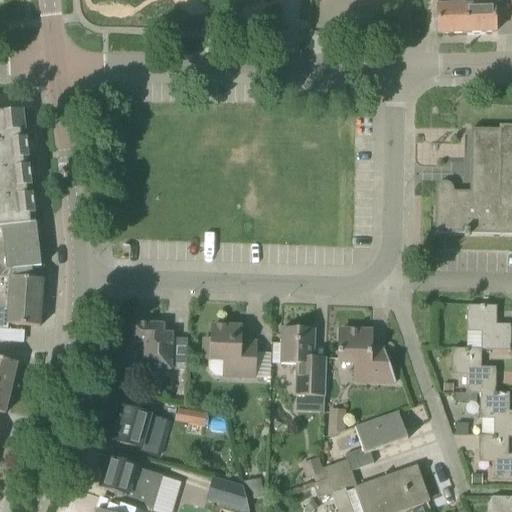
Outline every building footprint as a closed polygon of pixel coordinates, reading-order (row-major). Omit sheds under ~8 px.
[(467,34),(465,4),(450,4),(450,0),(436,0),(438,34),(467,34)] [(466,0),(466,4),(465,4),(467,34),(495,33),(493,0),(466,0)] [(0,228),(35,225),(35,224),(22,111),(0,113),(0,228)] [(445,182),(435,191),(434,234),(464,235),(464,237),(469,237),(469,235),(511,235),(511,130),(471,130),(469,192),(454,192),(445,182)] [(0,278),(10,279),(10,278),(33,280),(33,279),(31,269),(41,267),(36,224),(35,224),(35,225),(0,228),(0,278)] [(0,328),(7,329),(8,325),(39,327),(43,280),(33,279),(33,280),(10,278),(10,279),(0,278),(0,328)] [(497,307),(467,306),(466,329),(481,329),(480,350),(481,351),(510,351),(511,328),(496,328),(497,307)] [(186,371),(186,360),(187,340),(172,339),(172,334),(163,334),(163,325),(131,324),(131,342),(144,343),(143,370),(186,371)] [(223,378),(254,379),(255,343),(240,342),(240,328),(212,327),(211,341),(203,340),(203,359),(211,359),(211,361),(224,362),(223,378)] [(282,329),(280,365),(297,366),(296,397),(324,398),(325,359),(313,358),(314,330),(282,329)] [(339,331),(338,364),(354,364),(353,383),(395,383),(384,351),(370,350),(371,332),(339,331)] [(465,394),(479,394),(495,394),(495,393),(496,372),(481,371),(481,351),(480,350),(451,349),(451,372),(465,373),(465,394)] [(0,386),(10,389),(17,364),(0,359),(0,386)] [(0,413),(4,415),(10,389),(0,386),(0,413)] [(493,417),(493,437),(509,437),(509,438),(511,438),(511,415),(509,415),(509,394),(495,393),(495,394),(479,394),(479,416),(493,417)] [(455,394),(455,402),(477,403),(477,394),(465,394),(455,394)] [(173,422),(172,423),(187,426),(190,411),(170,407),(167,421),(173,422)] [(114,442),(140,450),(141,448),(156,452),(160,442),(144,437),(150,416),(123,408),(114,442)] [(344,456),(346,462),(322,470),(326,480),(350,471),(350,472),(373,464),(369,454),(407,440),(397,413),(354,428),(362,450),(344,456)] [(344,431),(345,418),(329,418),(328,437),(344,431)] [(455,445),(473,446),(474,424),(456,424),(455,445)] [(509,437),(493,437),(478,436),(478,460),(492,460),(492,481),(511,481),(511,458),(508,459),(509,438),(509,437)] [(100,488),(114,492),(112,499),(154,511),(171,511),(181,483),(136,470),(136,468),(108,459),(100,488)] [(301,466),(306,480),(313,477),(323,474),(318,460),(301,466)] [(415,469),(357,490),(334,498),(338,511),(396,511),(427,502),(415,469)] [(350,471),(326,480),(312,485),(318,500),(333,495),(356,486),(350,472),(350,471)] [(212,478),(204,501),(240,511),(247,511),(242,487),(212,478)] [(264,497),(260,480),(243,483),(247,500),(264,497)] [(511,511),(511,498),(492,498),(491,511),(511,511)] [(137,511),(112,503),(108,511),(102,511),(97,510),(96,511),(137,511)]
